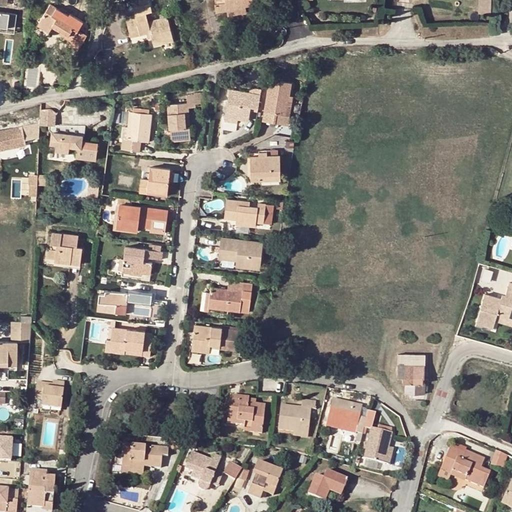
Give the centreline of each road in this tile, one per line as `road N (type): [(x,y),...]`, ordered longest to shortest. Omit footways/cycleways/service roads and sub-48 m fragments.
road 1 (residential): [(0,111),(299,43),(511,42)]
road 2 (residential): [(166,379),(204,384),(260,372),(346,382),(387,395),(421,440)]
road 3 (residential): [(166,379),(199,162)]
road 4 (residential): [(87,501),(97,372),(166,379)]
road 5 (residential): [(511,358),(475,347),(458,353),(436,420)]
